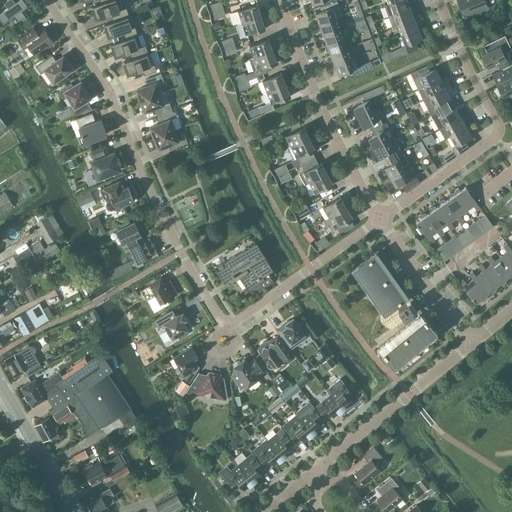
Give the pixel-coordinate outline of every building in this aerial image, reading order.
[(28,6),(23,0),(18,0),(15,2),(13,0),(5,0),(0,4),(0,9),(1,11),(0,12),(0,18),(3,23),(15,14),(20,21),(25,17),(21,11),(28,6)] [(112,20),(125,15),(122,9),(119,10),(115,0),(111,0),(92,7),(96,19),(110,14),(112,20)] [(392,15),(410,8),(406,0),(400,0),(389,5),(384,6),(388,17),(392,15)] [(457,0),(464,17),(479,11),(478,9),(486,6),(483,0),(457,0)] [(318,24),(336,18),(342,15),(337,1),(320,7),(321,11),(315,13),(318,24)] [(206,7),(209,13),(222,9),(220,2),(206,7)] [(147,4),(135,8),(137,13),(149,9),(147,4)] [(238,24),(259,17),(257,4),(256,4),(256,5),(234,12),(238,24)] [(392,15),(396,25),(414,19),(410,8),(392,15)] [(210,20),(224,16),(222,9),(209,13),(210,20)] [(356,11),(359,20),(364,19),(361,9),(356,11)] [(125,38),(137,33),(131,15),(104,24),(109,37),(123,32),(125,38)] [(265,29),(259,17),(238,24),(241,23),(245,35),(264,28),(264,29),(265,29)] [(340,28),(336,18),(318,24),(322,34),(340,28)] [(359,32),(364,30),(368,29),(364,19),(359,20),(355,22),(359,32)] [(418,29),(414,19),(396,25),(400,36),(418,29)] [(34,54),(53,42),(43,28),(37,33),(33,27),(17,38),(24,49),(28,46),(34,54)] [(322,34),(326,45),(343,38),(340,28),(322,34)] [(401,48),(403,53),(403,54),(418,48),(416,42),(422,39),(418,29),(400,36),(405,46),(401,48)] [(138,35),(111,44),(115,56),(130,51),(132,57),(144,53),(148,52),(145,45),(141,46),(138,35)] [(503,53),(511,49),(504,35),(483,46),(487,52),(481,55),(488,69),(506,60),(503,53)] [(217,43),(220,49),(234,45),(231,38),(217,43)] [(326,52),(328,51),(330,55),(347,48),(350,47),(348,41),(345,42),(343,38),(326,45),(324,46),(326,52)] [(249,46),(253,58),(271,51),(268,39),(267,39),(268,40),(249,46)] [(222,56),(236,51),(234,45),(220,49),(222,56)] [(330,55),(334,65),(351,58),(347,48),(330,55)] [(401,48),(387,54),(389,59),(403,53),(401,48)] [(253,71),(276,63),(277,63),(271,51),(253,58),(249,59),(253,71)] [(128,74),(142,69),(144,75),(156,71),(150,53),(124,62),(128,74)] [(45,71),(52,80),(53,82),(72,69),(63,56),(56,61),(54,61),(51,56),(36,66),(41,74),(45,71)] [(351,70),(354,75),(362,72),(360,66),(355,56),(351,58),(334,65),(338,76),(351,70)] [(370,61),(360,66),(362,72),(373,67),(370,61)] [(15,77),(25,71),(21,65),(11,72),(15,77)] [(419,89),(423,87),(440,78),(435,68),(430,71),(427,65),(411,73),(419,89)] [(511,65),(501,72),(505,80),(496,84),(504,99),(511,94),(511,65)] [(266,92),(284,85),(280,72),(280,73),(262,81),(266,92)] [(140,100),(140,101),(161,93),(159,85),(164,83),(161,74),(146,79),(148,86),(136,90),(138,94),(136,94),(138,101),(140,100)] [(230,79),(233,85),(246,80),(244,74),(230,79)] [(424,99),(445,88),(440,78),(423,87),(419,89),(424,99)] [(235,92),(249,87),(246,80),(233,85),(235,92)] [(69,109),(74,115),(90,109),(85,101),(90,97),(80,82),(73,87),(71,83),(60,90),(60,93),(62,97),(65,98),(68,96),(73,104),(70,106),(69,109)] [(290,96),(284,85),(266,92),(271,104),(289,96),(290,97),(290,96)] [(381,86),(371,91),(373,96),(383,92),(381,86)] [(446,106),(444,101),(450,98),(445,88),(424,99),(431,114),(446,106)] [(247,98),(245,92),(237,95),(239,101),(247,98)] [(161,93),(140,101),(144,111),(156,107),(159,115),(172,110),(169,102),(163,104),(159,94),(161,93)] [(407,98),(402,101),(406,107),(410,105),(407,98)] [(358,118),(374,110),(369,99),(353,108),(355,112),(351,113),(354,119),(358,118)] [(399,100),(393,103),(396,108),(402,105),(399,100)] [(178,112),(191,108),(188,102),(176,106),(178,112)] [(440,129),(460,117),(455,108),(449,111),(446,106),(431,114),(440,129)] [(257,108),(244,114),(248,120),(260,115),(257,108)] [(151,129),(149,131),(152,139),(175,129),(171,119),(178,117),(175,109),(172,110),(159,115),(161,120),(159,121),(159,124),(150,127),(151,129)] [(358,118),(362,128),(368,125),(371,130),(382,124),(374,110),(358,118)] [(75,119),(76,120),(79,128),(78,128),(81,135),(78,137),(81,146),(96,141),(95,138),(106,134),(101,119),(95,122),(91,114),(92,113),(75,119)] [(445,139),(449,136),(466,127),(460,117),(440,129),(445,139)] [(371,130),(373,135),(368,138),(373,148),(394,137),(386,122),(382,124),(371,130)] [(288,148),(308,139),(303,126),(303,127),(283,137),(288,148)] [(465,140),(471,137),(466,127),(449,136),(454,144),(453,150),(456,155),(469,146),(465,140)] [(175,129),(152,139),(155,146),(158,147),(159,149),(168,145),(171,144),(173,149),(188,143),(184,135),(182,136),(179,128),(175,129)] [(270,135),(257,140),(259,148),(272,142),(270,135)] [(427,137),(427,136),(422,139),(426,145),(430,143),(430,142),(427,137)] [(378,158),(384,155),(387,159),(401,151),(394,137),(373,148),(378,158)] [(315,150),(308,139),(288,148),(293,159),(298,157),(301,164),(314,157),(311,151),(314,149),(314,150),(315,150)] [(96,182),(109,177),(108,174),(120,170),(113,153),(108,155),(104,147),(90,152),(93,161),(91,162),(94,170),(92,171),(96,182)] [(453,150),(443,157),(447,162),(456,155),(453,150)] [(387,159),(390,164),(384,168),(389,177),(406,168),(410,165),(401,151),(387,159)] [(320,162),(318,164),(314,157),(301,164),(305,171),(299,174),(305,185),(309,183),(326,174),(321,161),(320,162)] [(68,161),(71,168),(78,165),(75,158),(68,161)] [(274,178),(287,171),(284,165),(271,172),(274,178)] [(406,191),(420,181),(416,176),(410,176),(406,168),(389,177),(395,187),(401,183),(406,191)] [(425,170),(416,176),(420,181),(429,175),(425,170)] [(290,178),(287,171),(274,178),(277,184),(290,178)] [(333,184),(326,174),(309,183),(315,194),(332,184),(333,185),(333,184)] [(110,211),(113,210),(117,211),(120,210),(121,207),(134,201),(132,197),(135,195),(131,186),(128,187),(125,188),(121,180),(100,190),(104,198),(106,203),(105,206),(107,210),(110,211)] [(456,189),(453,192),(467,210),(473,206),(476,211),(480,208),(473,198),(474,196),(470,190),(468,191),(465,187),(459,191),(456,189)] [(90,190),(76,196),(80,206),(94,200),(90,190)] [(11,191),(6,194),(12,204),(17,201),(11,191)] [(445,201),(457,217),(456,218),(460,223),(463,220),(460,215),(467,210),(453,192),(449,193),(451,197),(445,201)] [(5,193),(0,195),(0,213),(13,206),(12,204),(6,194),(5,193)] [(323,221),(345,208),(340,196),(339,196),(339,197),(320,209),(326,219),(323,221)] [(447,224),(447,225),(450,229),(454,227),(450,222),(456,218),(457,217),(445,201),(444,199),(440,200),(441,204),(436,208),(435,208),(447,224)] [(294,214),(306,207),(303,201),(290,208),(294,214)] [(440,229),(447,225),(447,224),(435,208),(436,208),(434,206),(430,207),(431,211),(426,215),(437,231),(437,232),(440,236),(444,234),(440,229)] [(310,213),(306,207),(294,214),(297,221),(310,213)] [(353,218),(345,208),(323,221),(326,225),(328,224),(332,230),(352,218),(352,219),(353,218)] [(44,211),(33,217),(36,222),(47,217),(44,211)] [(421,218),(415,222),(419,227),(417,228),(421,234),(423,233),(430,243),(434,241),(431,236),(437,232),(437,231),(426,215),(424,213),(420,214),(421,218)] [(47,217),(36,222),(47,243),(63,235),(52,214),(47,217)] [(91,227),(101,223),(98,215),(88,219),(91,227)] [(480,219),(488,230),(493,226),(485,215),(480,219)] [(483,233),(488,230),(480,219),(475,222),(483,233)] [(299,222),(303,230),(308,227),(304,220),(299,222)] [(120,244),(119,245),(120,246),(120,247),(121,248),(121,249),(122,250),(122,251),(123,251),(125,250),(133,264),(157,253),(149,237),(138,243),(133,234),(141,230),(142,230),(142,229),(141,229),(141,227),(140,226),(139,225),(139,224),(138,223),(138,221),(137,221),(138,222),(135,223),(134,222),(129,224),(128,222),(128,221),(127,222),(126,223),(125,223),(124,224),(122,224),(121,225),(120,225),(120,226),(120,225),(122,228),(116,231),(122,243),(120,244)] [(478,237),(483,233),(475,222),(470,226),(478,237)] [(102,225),(95,229),(98,234),(105,231),(102,225)] [(473,240),(478,237),(470,226),(465,229),(473,240)] [(468,244),(473,240),(465,229),(460,233),(468,244)] [(463,247),(468,244),(460,233),(455,236),(463,247)] [(458,251),(463,247),(455,236),(450,240),(458,251)] [(324,237),(312,246),(317,251),(328,243),(324,237)] [(453,254),(458,251),(450,240),(445,243),(453,254)] [(39,264),(59,251),(54,243),(44,249),(39,242),(13,257),(22,273),(38,263),(39,264)] [(256,243),(214,268),(224,283),(246,270),(249,274),(242,279),(249,289),(244,293),(244,294),(254,287),(259,283),(270,276),(268,272),(272,270),(256,243)] [(448,258),(453,254),(445,243),(440,247),(448,258)] [(507,251),(501,256),(511,269),(511,250),(507,244),(503,247),(507,251)] [(443,261),(448,258),(440,247),(435,250),(443,261)] [(369,291),(368,292),(384,314),(404,299),(389,278),(389,277),(373,255),(354,269),(369,291)] [(511,276),(511,269),(501,256),(495,261),(491,257),(488,260),(491,264),(492,264),(504,280),(505,279),(510,275),(511,276)] [(129,261),(122,264),(126,272),(133,269),(129,261)] [(505,279),(504,280),(492,264),(491,264),(485,269),(482,264),(478,267),(482,272),(482,271),(495,287),(500,283),(503,285),(506,281),(505,279)] [(495,287),(482,271),(482,272),(476,277),(472,272),(469,275),(473,279),(486,295),(486,294),(491,290),(494,293),(497,289),(495,287)] [(41,280),(49,295),(56,291),(49,276),(41,280)] [(486,294),(486,295),(473,279),(467,284),(463,280),(460,282),(468,292),(466,294),(471,299),(473,298),(476,303),(482,298),(485,300),(488,296),(486,294)] [(157,281),(139,291),(139,292),(141,291),(145,298),(153,293),(160,304),(177,294),(169,281),(160,286),(157,281)] [(258,293),(263,289),(259,283),(254,287),(258,293)] [(37,298),(31,287),(24,291),(30,302),(37,298)] [(136,290),(129,294),(132,300),(139,295),(136,290)] [(0,305),(0,311),(1,311),(4,316),(16,309),(10,300),(0,306),(0,305)] [(37,304),(26,310),(13,318),(14,319),(12,320),(0,326),(0,344),(7,340),(3,335),(18,326),(23,335),(47,321),(37,304)] [(401,314),(405,319),(414,313),(407,304),(403,307),(398,310),(401,314)] [(95,310),(90,314),(95,323),(100,319),(95,310)] [(156,319),(159,326),(163,323),(172,338),(177,335),(179,338),(187,334),(185,331),(187,329),(186,328),(188,327),(185,322),(184,323),(182,321),(186,319),(182,313),(179,315),(178,314),(171,318),(168,312),(156,319)] [(422,316),(381,350),(396,368),(437,334),(422,316)] [(285,331),(280,335),(290,349),(309,335),(300,323),(297,325),(293,318),(285,324),(286,325),(284,326),(284,329),(284,330),(285,331)] [(269,367),(271,368),(272,368),(274,367),(281,362),(287,363),(294,358),(277,335),(268,342),(266,342),(265,341),(263,342),(261,343),(261,345),(261,347),(258,349),(267,362),(266,364),(267,366),(269,367)] [(332,354),(324,344),(317,349),(324,359),(332,354)] [(29,346),(4,361),(14,378),(24,372),(28,377),(42,368),(39,363),(34,354),(35,353),(36,351),(35,348),(34,347),(31,346),(30,347),(29,346)] [(173,358),(181,370),(178,374),(190,382),(200,367),(199,367),(198,368),(192,364),(191,361),(197,357),(191,347),(173,358)] [(67,401),(108,374),(112,371),(101,354),(63,379),(59,373),(41,385),(47,397),(46,397),(54,409),(66,400),(67,401)] [(330,357),(323,362),(328,369),(335,364),(330,357)] [(233,367),(236,372),(231,375),(240,388),(246,385),(247,386),(258,379),(256,377),(263,372),(254,359),(247,364),(244,359),(233,367)] [(308,359),(301,363),(307,372),(314,368),(308,359)] [(215,398),(222,400),(227,399),(228,399),(224,378),(223,378),(221,379),(220,375),(209,372),(204,379),(199,375),(199,373),(186,392),(186,393),(187,392),(193,397),(196,393),(198,395),(204,396),(205,394),(215,396),(215,398)] [(74,411),(74,412),(84,427),(82,428),(88,437),(119,416),(127,429),(139,422),(130,409),(131,408),(108,374),(67,401),(74,411)] [(22,391),(31,406),(46,397),(47,397),(41,385),(37,379),(21,388),(22,391)] [(330,395),(343,411),(346,407),(351,403),(347,398),(352,394),(339,379),(326,390),(330,395)] [(189,386),(182,381),(176,390),(183,395),(189,386)] [(282,392),(289,387),(285,381),(278,386),(282,392)] [(300,389),(295,383),(291,387),(296,393),(300,389)] [(268,389),(274,397),(280,393),(274,385),(268,389)] [(290,398),(285,392),(281,395),(286,401),(290,398)] [(339,414),(343,411),(330,395),(316,406),(325,416),(330,412),(334,417),(338,413),(339,414)] [(51,415),(36,424),(37,426),(36,427),(44,440),(51,436),(53,440),(59,436),(57,432),(58,432),(55,427),(54,424),(58,422),(74,411),(67,401),(66,400),(54,409),(54,410),(50,413),(51,415)] [(274,400),(266,407),(271,413),(279,406),(274,400)] [(297,416),(313,435),(317,432),(316,431),(321,427),(317,423),(322,418),(308,402),(295,413),(296,414),(297,416)] [(183,405),(175,408),(179,418),(186,415),(183,405)] [(262,420),(257,414),(251,419),(256,425),(262,420)] [(309,438),(313,435),(297,416),(296,414),(282,425),(295,441),(300,436),(304,441),(308,437),(309,438)] [(241,435),(247,430),(243,426),(238,431),(241,435)] [(268,441),(283,459),(287,456),(287,455),(291,452),(287,447),(292,443),(284,433),(279,437),(277,434),(268,441)] [(392,439),(387,433),(383,436),(388,443),(392,439)] [(237,443),(231,436),(227,440),(233,447),(237,443)] [(279,462),(283,459),(268,441),(266,438),(252,450),(265,465),(270,461),(274,466),(279,462)] [(368,462),(354,473),(364,485),(381,471),(376,465),(384,459),(374,447),(363,456),(368,462)] [(84,450),(74,456),(78,462),(88,457),(84,450)] [(238,465),(253,483),(257,480),(261,476),(258,471),(263,467),(254,457),(249,461),(242,452),(234,459),(238,465)] [(84,470),(82,471),(84,476),(86,475),(89,480),(92,486),(101,481),(100,479),(110,474),(115,482),(131,473),(126,465),(124,466),(118,455),(102,464),(100,461),(93,465),(92,463),(83,468),(84,470)] [(198,463),(201,466),(209,461),(207,457),(198,463)] [(250,487),(253,483),(238,465),(230,472),(226,467),(219,473),(227,482),(228,481),(235,489),(241,485),(244,490),(249,486),(250,487)] [(391,477),(376,490),(383,498),(380,501),(379,503),(379,504),(379,506),(380,508),(382,509),(384,509),(386,511),(402,499),(398,493),(402,490),(391,477)] [(417,482),(425,491),(431,486),(424,477),(417,482)] [(100,496),(87,504),(92,511),(96,511),(101,510),(101,511),(104,511),(109,509),(107,506),(119,499),(116,494),(114,495),(109,488),(99,494),(100,496)] [(155,504),(159,511),(171,511),(183,505),(176,492),(155,504)] [(231,493),(226,497),(230,502),(235,497),(231,493)]
